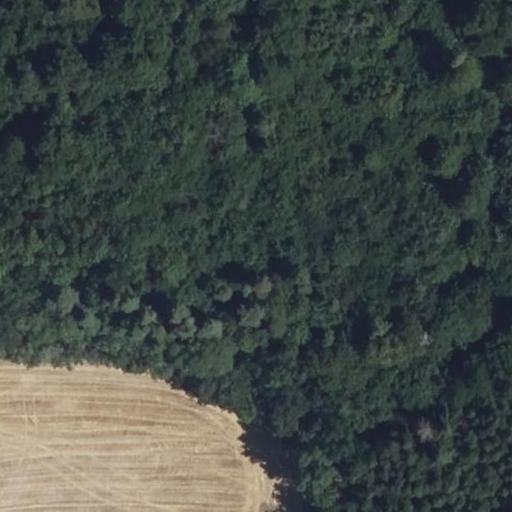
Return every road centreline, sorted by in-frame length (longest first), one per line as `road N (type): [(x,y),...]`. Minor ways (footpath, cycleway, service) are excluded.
road 1 (track): [(0,320),(68,314),(225,341),(278,388),(337,423),(361,457),(368,511)]
road 2 (track): [(0,203),(42,161),(60,49),(59,0)]
road 3 (track): [(361,457),(498,341),(494,315)]
